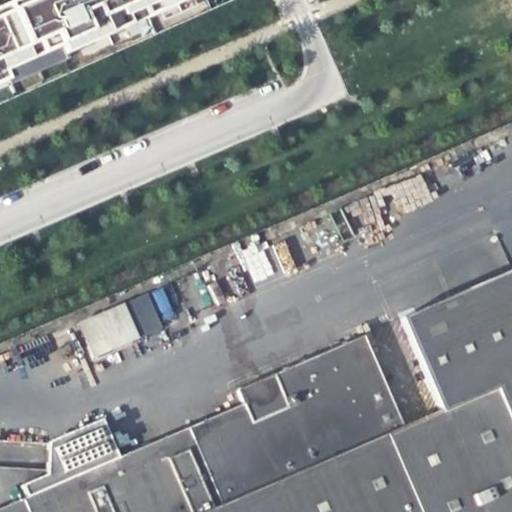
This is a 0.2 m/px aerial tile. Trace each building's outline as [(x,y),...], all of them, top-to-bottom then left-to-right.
[(6,0),(0,3),(0,81),(4,80),(6,79),(3,70),(56,46),(60,55),(61,54),(127,25),(123,16),(138,9),(142,18),(154,13),(182,0),(6,0)] [(192,5),(189,0),(182,0),(154,13),(158,20),(192,5)] [(60,55),(56,46),(3,70),(6,79),(4,80),(5,83),(63,58),(61,54),(60,55)] [(242,388),(246,399),(253,414),(255,420),(231,431),(39,511),(511,511),(511,272),(406,317),(446,410),(405,428),(364,336),(242,388)] [(88,323),(103,356),(171,326),(157,293),(88,323)] [(0,506),(0,511),(39,511),(231,431),(228,425),(253,414),(246,399),(126,452),(110,416),(57,439),(55,472),(30,483),(34,492),(0,506)] [(228,425),(231,431),(255,420),(253,414),(228,425)]
